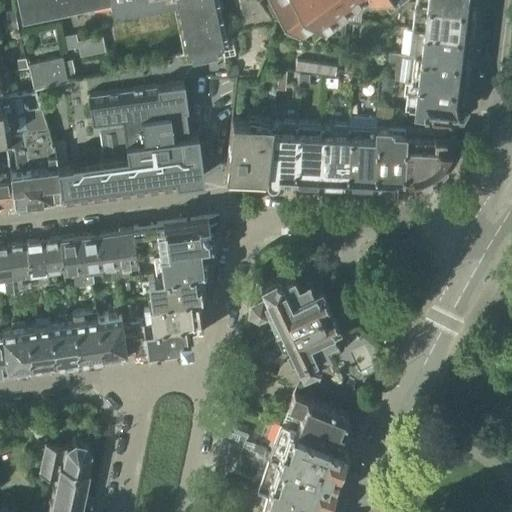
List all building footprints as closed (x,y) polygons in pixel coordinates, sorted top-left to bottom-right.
[(17,0),(22,23),(111,4),(110,0),(17,0)] [(110,0),(111,4),(114,15),(178,2),(177,0),(110,0)] [(177,0),(178,2),(188,52),(189,52),(215,46),(222,45),(213,4),(212,0),(177,0)] [(267,0),(266,0),(279,17),(286,11),(297,27),(305,21),(312,31),(322,24),(324,26),(326,25),(324,22),(337,13),(339,15),(341,14),(339,11),(351,2),(353,5),(356,3),(354,1),(354,0),(267,0)] [(415,0),(415,2),(472,10),(473,0),(415,0)] [(415,2),(412,28),(469,35),(472,10),(415,2)] [(361,3),(344,14),(345,16),(361,18),(363,4),(361,3)] [(6,13),(7,20),(16,19),(14,12),(6,13)] [(16,19),(7,20),(8,27),(17,26),(16,19)] [(412,28),(409,53),(466,60),(469,35),(412,28)] [(80,43),(82,53),(107,48),(103,29),(67,37),(69,46),(80,43)] [(343,32),(343,33),(341,45),(358,47),(360,35),(343,32)] [(192,64),(193,64),(218,58),(215,46),(189,52),(192,64)] [(398,78),(406,79),(463,86),(466,60),(409,53),(389,50),(388,59),(396,60),(394,77),(398,78)] [(57,81),(67,78),(66,74),(64,62),(62,55),(28,63),(34,87),(57,81)] [(295,67),(335,73),(336,64),(296,58),(295,67)] [(71,60),(64,62),(66,74),(73,72),(71,60)] [(345,62),(344,71),(352,72),(353,63),(345,62)] [(236,64),(227,66),(229,75),(237,73),(236,64)] [(276,83),(296,86),(296,82),(298,70),(277,67),(276,83)] [(308,70),(298,70),(296,82),(308,83),(308,70)] [(324,73),(324,84),(336,85),(337,74),(324,73)] [(406,107),(421,109),(456,113),(460,114),(465,105),(462,96),(462,95),(463,86),(406,79),(404,90),(408,90),(406,107)] [(204,176),(204,175),(198,131),(197,128),(188,130),(185,107),(187,106),(184,80),(167,82),(107,90),(88,93),(91,119),(97,119),(104,161),(73,165),(72,160),(57,162),(62,195),(63,195),(166,181),(201,176),(204,176)] [(0,133),(6,133),(25,129),(46,125),(43,116),(40,106),(28,108),(23,104),(21,93),(8,95),(0,96),(0,133)] [(404,128),(400,182),(405,182),(409,182),(413,181),(418,180),(421,179),(423,180),(424,181),(425,181),(427,181),(428,180),(429,179),(430,178),(431,177),(432,176),(432,175),(437,171),(439,169),(443,167),(446,164),(449,160),(451,157),(454,153),(456,149),(458,145),(453,137),(443,136),(445,126),(454,128),(455,115),(456,116),(456,113),(421,109),(420,117),(431,119),(430,125),(434,125),(434,129),(404,128)] [(344,180),(372,181),(377,124),(377,116),(348,115),(348,123),(344,180)] [(224,173),(264,175),(271,120),(231,116),(224,173)] [(276,177),(291,177),(294,121),(271,120),(264,175),(264,176),(265,177),(266,178),(268,179),(269,180),(271,180),(272,179),(274,179),(275,178),(276,177)] [(291,177),(317,179),(321,122),(294,121),(291,177)] [(317,179),(344,180),(348,123),(321,122),(317,179)] [(372,181),(400,182),(404,128),(387,127),(388,125),(377,124),(372,181)] [(50,141),(46,125),(25,129),(34,199),(53,196),(60,195),(62,195),(57,162),(54,143),(54,141),(50,141)] [(34,199),(25,129),(6,133),(7,139),(6,139),(7,147),(13,146),(17,169),(10,170),(15,202),(34,199)] [(0,203),(15,202),(10,170),(7,148),(0,148),(0,203)] [(161,222),(164,246),(202,241),(203,242),(210,241),(207,216),(161,222)] [(147,248),(144,224),(132,226),(135,250),(147,248)] [(132,226),(114,228),(121,278),(129,276),(127,262),(137,261),(135,250),(132,226)] [(114,228),(96,231),(101,266),(110,265),(112,279),(121,278),(114,228)] [(96,231),(78,233),(85,282),(93,281),(91,267),(101,266),(96,231)] [(78,233),(60,236),(63,268),(64,271),(74,270),(75,284),(78,283),(85,282),(78,233)] [(60,236),(41,238),(47,288),(57,286),(55,269),(63,268),(60,236)] [(41,238),(24,240),(28,273),(37,272),(38,282),(29,284),(30,290),(47,288),(41,238)] [(24,240),(7,243),(14,292),(19,291),(30,290),(29,284),(29,281),(21,282),(20,274),(28,273),(24,240)] [(160,258),(153,259),(154,271),(196,266),(196,267),(205,266),(203,242),(202,241),(164,246),(158,246),(160,258)] [(7,243),(0,243),(0,276),(4,276),(6,293),(9,293),(14,292),(7,243)] [(147,272),(150,296),(191,290),(191,291),(200,290),(196,267),(196,266),(154,271),(147,272)] [(267,313),(274,329),(329,305),(320,285),(311,289),(307,279),(297,284),(292,275),(281,280),(281,279),(281,278),(274,275),(274,276),(260,283),(265,295),(266,298),(263,299),(262,296),(248,302),(246,314),(258,318),(267,313)] [(78,283),(75,284),(69,285),(70,296),(79,295),(78,283)] [(30,290),(19,291),(21,299),(31,298),(30,290)] [(143,306),(145,320),(186,315),(186,316),(195,315),(191,291),(191,290),(150,296),(148,296),(149,305),(143,306)] [(21,299),(19,291),(14,292),(9,293),(10,301),(21,299)] [(119,300),(120,309),(122,323),(130,322),(127,299),(119,300)] [(329,305),(274,329),(282,345),(285,347),(290,358),(283,362),(277,375),(297,384),(302,371),(318,364),(320,358),(319,356),(329,351),(325,342),(334,338),(330,328),(338,324),(329,305)] [(95,307),(73,310),(80,356),(102,353),(96,312),(95,307)] [(120,309),(96,312),(102,353),(126,349),(123,331),(122,323),(120,309)] [(73,316),(49,320),(55,359),(80,356),(73,310),(72,310),(73,316)] [(35,322),(25,323),(31,363),(55,359),(49,320),(49,313),(34,315),(35,322)] [(142,321),(143,328),(146,346),(190,340),(186,316),(186,315),(145,320),(142,321)] [(1,327),(1,331),(7,366),(31,363),(25,323),(12,325),(1,327)] [(143,328),(123,331),(126,349),(146,346),(143,328)] [(365,338),(345,345),(355,371),(374,364),(365,338)] [(228,400),(229,400),(237,404),(243,378),(260,383),(261,368),(237,358),(228,400)] [(290,406),(284,423),(339,444),(340,443),(343,444),(348,442),(352,434),(351,434),(349,429),(346,428),(347,426),(343,424),(345,417),(347,412),(337,408),(337,407),(335,407),(326,404),(305,395),(294,390),(287,405),(290,406)] [(229,400),(228,400),(224,417),(223,422),(224,423),(232,426),(236,417),(241,405),(237,404),(229,400)] [(251,448),(267,454),(331,476),(335,465),(338,467),(338,466),(344,463),(345,463),(348,454),(348,453),(344,447),(345,446),(339,444),(284,423),(280,421),(268,449),(266,448),(267,446),(254,442),(251,448)] [(220,437),(222,437),(241,445),(241,444),(251,448),(253,442),(244,438),(247,432),(232,426),(224,423),(223,422),(220,437)] [(38,470),(39,470),(39,471),(57,475),(54,487),(53,487),(53,488),(54,488),(51,500),(50,500),(50,502),(51,502),(48,511),(80,511),(81,508),(82,508),(83,507),(89,508),(90,509),(91,508),(91,507),(93,498),(94,496),(93,495),(92,496),(85,495),(85,493),(84,493),(86,482),(88,483),(88,480),(87,480),(89,469),(91,470),(91,468),(87,467),(91,451),(92,451),(92,449),(90,449),(86,442),(87,441),(85,440),(84,441),(75,439),(75,437),(73,438),(73,439),(65,444),(65,443),(63,444),(64,445),(45,441),(45,442),(44,442),(43,444),(44,444),(42,454),(41,453),(41,455),(42,455),(40,465),(39,465),(39,466),(40,467),(39,469),(38,468),(38,470)] [(212,475),(213,475),(221,477),(228,441),(220,437),(212,475)] [(256,487),(265,490),(321,506),(325,496),(328,497),(335,493),(339,484),(338,484),(335,478),(335,477),(331,476),(267,454),(256,487)] [(266,509),(265,511),(327,511),(325,508),(321,506),(265,490),(265,491),(270,492),(266,509)]
